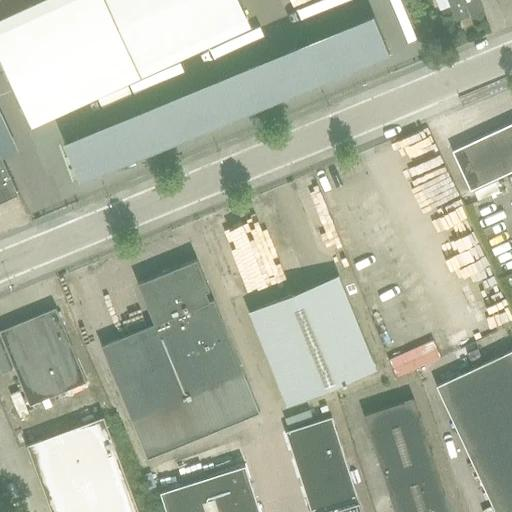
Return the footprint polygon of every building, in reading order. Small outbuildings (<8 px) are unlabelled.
[(0,0),(0,199),(18,191),(0,152),(0,0)] [(0,0),(0,47),(24,107),(249,19),(241,0),(0,0)] [(435,0),(439,10),(453,5),(457,15),(480,5),(477,0),(435,0)] [(240,31),(254,26),(250,15),(236,20),(240,31)] [(511,122),(452,150),(470,188),(511,168),(511,122)] [(259,411),(243,373),(213,298),(209,300),(205,290),(209,289),(196,258),(137,282),(153,322),(100,344),(131,419),(147,457),(259,411)] [(286,404),(376,367),(338,273),(247,310),(286,404)] [(0,328),(0,367),(2,372),(15,367),(30,402),(86,380),(55,306),(0,328)] [(511,511),(511,348),(436,384),(495,511),(511,511)] [(365,412),(397,511),(450,511),(413,396),(365,412)] [(26,443),(51,511),(139,511),(103,414),(26,443)] [(312,511),(362,511),(331,415),(286,430),(312,511)] [(261,511),(246,462),(160,490),(167,511),(261,511)]
